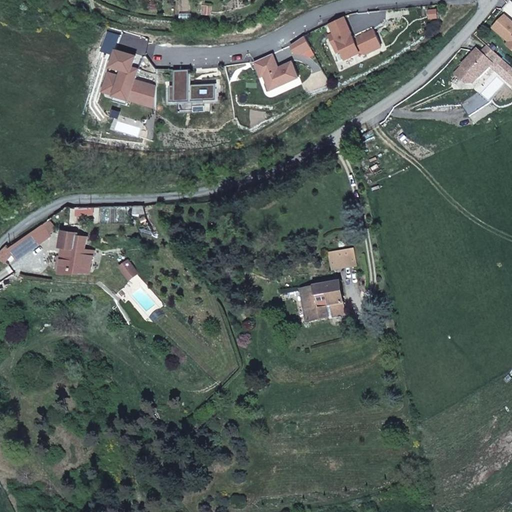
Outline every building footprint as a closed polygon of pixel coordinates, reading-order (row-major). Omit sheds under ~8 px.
[(494,28),(511,43),(511,22),(505,16),(494,28)] [(344,17),(329,24),(334,33),(329,35),(337,52),(342,50),(346,59),(364,51),(366,54),(382,47),(374,30),(354,39),(344,17)] [(480,78),(493,64),(496,67),(502,59),(489,47),(482,54),(478,50),(456,74),(467,83),(471,83),(476,78),(480,78)] [(155,104),(156,86),(134,79),(135,75),(129,73),(131,66),(135,55),(115,48),(110,64),(121,68),(119,75),(108,71),(105,79),(108,80),(106,88),(114,91),(114,90),(129,94),(128,98),(143,103),(144,100),(155,104)] [(273,53),(255,61),(262,76),(265,75),(272,90),(300,77),(293,62),(279,68),(273,53)] [(131,66),(129,73),(135,75),(137,68),(131,66)] [(175,83),(169,83),(170,99),(216,97),(216,81),(191,82),(190,67),(174,67),(175,83)] [(129,94),(114,90),(114,91),(112,98),(126,103),(128,98),(129,94)] [(54,228),(48,220),(42,225),(48,232),(54,228)] [(40,241),(49,234),(48,232),(42,225),(33,231),(9,248),(13,253),(17,258),(40,242),(40,241)] [(91,272),(95,251),(86,250),(77,248),(79,236),(79,233),(63,230),(61,247),(65,247),(64,254),(61,272),(91,272)] [(86,250),(88,236),(79,236),(77,248),(86,250)] [(0,258),(5,262),(13,253),(9,248),(8,246),(7,245),(2,250),(0,252),(0,258)] [(352,247),(328,251),(332,269),(355,264),(352,247)] [(137,273),(127,261),(120,267),(129,279),(137,273)] [(329,318),(327,307),(331,307),(330,305),(331,305),(334,317),(339,316),(345,315),(343,303),(344,303),(340,282),(301,290),(307,322),(329,318)] [(133,298),(124,288),(118,294),(126,304),(133,298)]
